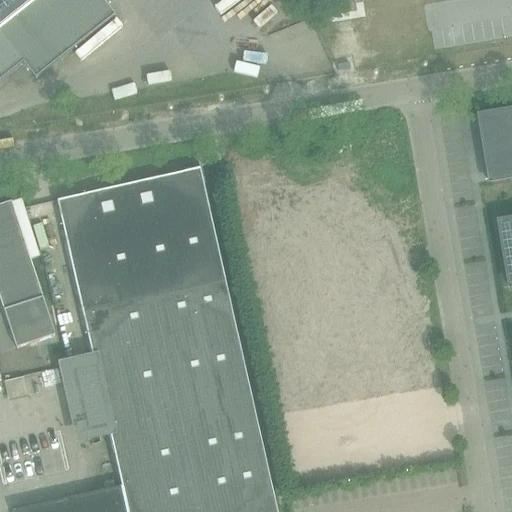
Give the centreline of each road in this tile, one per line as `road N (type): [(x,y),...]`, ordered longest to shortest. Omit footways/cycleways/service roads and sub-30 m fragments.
road 1 (unclassified): [(482,511),(412,95)]
road 2 (unclassified): [(0,173),(412,95)]
road 3 (unknown): [(0,104),(57,88),(121,54),(193,0)]
